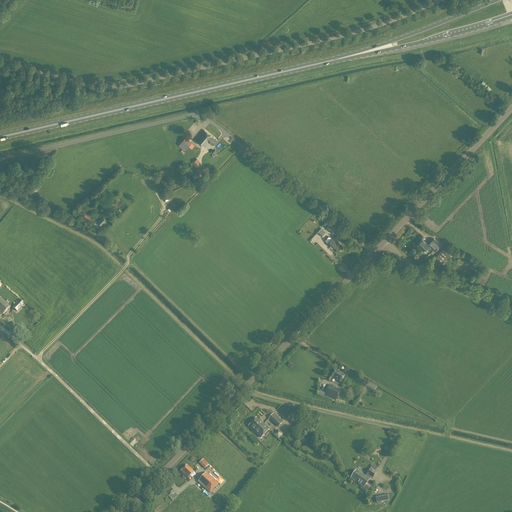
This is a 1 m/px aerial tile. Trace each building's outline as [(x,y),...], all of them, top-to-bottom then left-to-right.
[(204,140),(209,134),(204,130),(195,140),(204,147),(208,143),(204,140)] [(212,137),(209,134),(204,140),(208,143),(208,142),(212,145),(216,140),(212,137)] [(180,140),(182,141),(180,143),(186,149),(192,142),(185,137),(183,136),(180,140)] [(201,165),(197,159),(192,162),(197,168),(201,165)] [(31,188),(36,192),(41,186),(36,182),(31,188)] [(159,194),(163,200),(169,197),(168,196),(169,195),(166,190),(159,194)] [(85,225),(95,214),(88,208),(87,209),(83,206),(82,208),(84,210),(82,212),(79,210),(77,213),(80,216),(78,219),(85,225)] [(101,228),(108,221),(101,214),(95,221),(101,228)] [(326,228),(332,233),(336,229),(330,223),(326,228)] [(321,236),(325,232),(321,228),(317,232),(321,236)] [(332,238),(331,238),(330,237),(328,236),(325,240),(326,242),(327,243),(334,251),(339,246),(332,238)] [(434,238),(428,244),(422,239),(416,245),(423,251),(425,248),(428,252),(431,248),(433,250),(439,243),(434,238)] [(446,246),(435,257),(443,265),(454,254),(446,246)] [(1,299),(0,299),(0,317),(1,316),(10,307),(1,299)] [(19,299),(12,307),(17,311),(24,304),(19,299)] [(345,376),(335,370),(331,378),(341,383),(345,376)] [(374,392),(375,390),(377,387),(372,384),(370,387),(369,389),(374,392)] [(340,390),(329,386),(324,396),(336,401),(340,390)] [(269,419),(278,428),(284,422),(280,419),(279,419),(273,414),(269,419)] [(249,426),(261,438),(269,430),(256,418),(249,426)] [(273,435),(278,439),(282,434),(277,430),(273,435)] [(199,463),(204,469),(209,465),(203,459),(199,463)] [(180,471),(187,478),(194,472),(187,465),(180,471)] [(363,475),(357,484),(364,488),(369,480),(371,478),(373,479),(377,473),(371,469),(366,475),(367,475),(365,477),(363,475)] [(357,484),(363,475),(356,471),(350,479),(357,484)] [(210,493),(218,485),(207,473),(198,482),(210,493)] [(376,503),(389,501),(387,494),(375,496),(376,503)]
